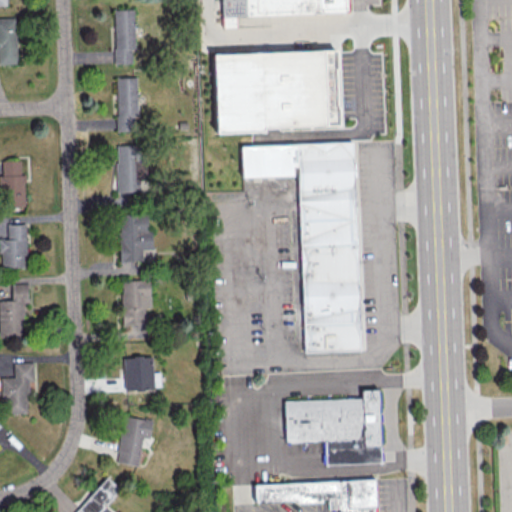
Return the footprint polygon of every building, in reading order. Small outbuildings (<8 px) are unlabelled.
[(223,18),(222,0),(350,0),(351,14),(223,18)] [(112,9),(114,63),(134,63),(132,8),(112,9)] [(0,17),(0,63),(16,63),(15,17),(0,17)] [(243,55),(367,49),(369,100),(335,101),(336,112),(245,117),(243,55)] [(137,130),(135,77),(115,77),(116,130),(137,130)] [(241,146),(354,142),(362,349),(303,352),(296,176),(242,178),(241,146)] [(115,145),(116,192),(142,191),(141,144),(115,145)] [(1,176),(0,175),(0,206),(24,205),(23,173),(20,174),(20,160),(1,160),(1,176)] [(150,248),(149,213),(118,213),(119,261),(141,260),(141,249),(150,248)] [(24,223),(6,224),(6,238),(0,238),(0,267),(26,266),(24,223)] [(120,280),(121,324),(143,324),(143,308),(149,308),(149,279),(120,280)] [(0,299),(0,335),(23,335),(22,302),(27,302),(27,283),(10,283),(11,299),(0,299)] [(123,389),(159,388),(158,372),(152,372),(151,355),(122,357),(123,389)] [(0,377),(1,412),(27,412),(26,381),(32,380),(32,361),(12,362),(13,376),(0,377)] [(283,400),(285,442),(323,440),(324,464),(380,462),(377,389),(360,390),(360,397),(283,400)] [(136,465),(142,437),(148,438),(151,420),(123,415),(115,461),(136,465)] [(109,511),(111,511),(104,505),(119,489),(106,476),(72,511),(109,511)] [(251,484),(252,503),(327,500),(327,508),(338,507),(338,511),(376,511),(375,479),(251,484)]
